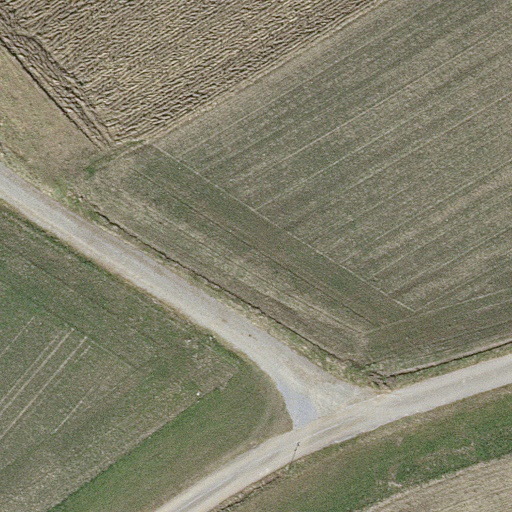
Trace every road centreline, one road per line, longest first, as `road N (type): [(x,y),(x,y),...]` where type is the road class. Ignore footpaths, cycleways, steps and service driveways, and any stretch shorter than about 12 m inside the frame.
road 1 (track): [(361,427),(0,197)]
road 2 (track): [(361,427),(194,511)]
road 3 (track): [(511,384),(361,427)]
